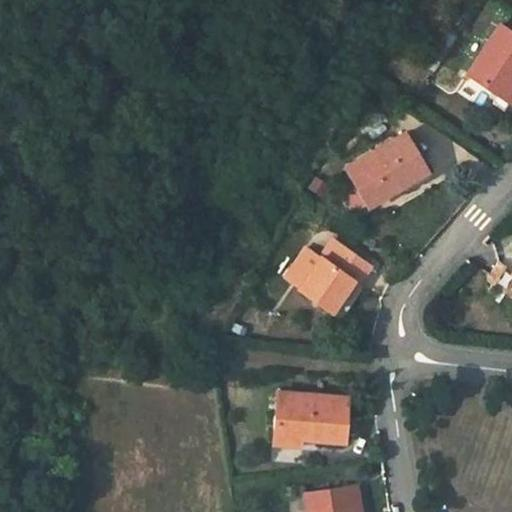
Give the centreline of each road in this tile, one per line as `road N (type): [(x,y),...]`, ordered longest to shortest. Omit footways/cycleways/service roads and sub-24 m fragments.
road 1 (residential): [(511,176),(404,298),(409,335)]
road 2 (residential): [(406,511),(386,367),(409,335)]
